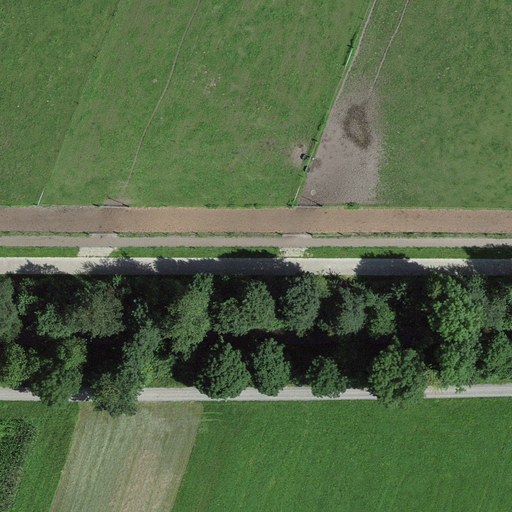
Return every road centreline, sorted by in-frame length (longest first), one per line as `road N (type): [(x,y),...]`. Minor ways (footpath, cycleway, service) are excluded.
road 1 (track): [(0,267),(511,268)]
road 2 (track): [(0,374),(511,374)]
